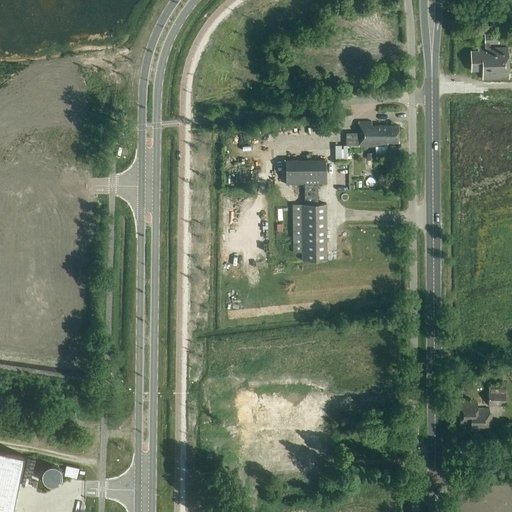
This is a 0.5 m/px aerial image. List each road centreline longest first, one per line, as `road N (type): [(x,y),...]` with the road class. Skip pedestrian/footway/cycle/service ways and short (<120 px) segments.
road 1 (unclassified): [(151,511),(157,86),(170,38),(195,0)]
road 2 (unclassified): [(176,0),(151,45),(142,98),(137,511)]
road 3 (unclassified): [(412,98),(415,458)]
road 4 (secondary): [(432,97),(435,456)]
road 5 (track): [(138,430),(0,411)]
